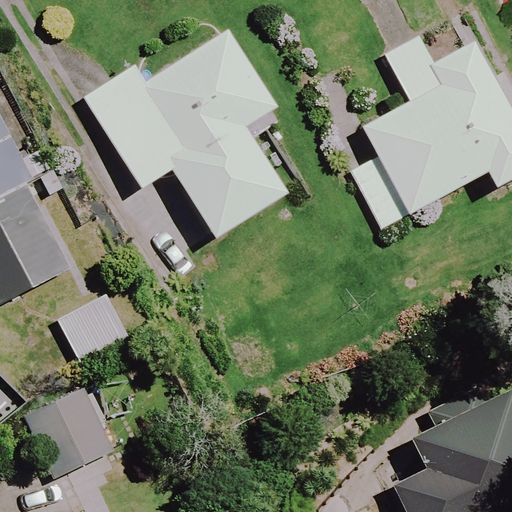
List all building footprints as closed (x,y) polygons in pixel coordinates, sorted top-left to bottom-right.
[(274,121),(222,37),(140,88),(131,73),(79,104),(136,196),(166,177),(209,246),(280,201),(243,141),(274,121)] [(374,237),(403,221),(480,180),(489,196),(511,183),(511,130),(468,49),(428,70),(413,42),(378,61),(404,108),(356,134),(372,163),(342,179),(374,237)] [(39,194),(0,119),(0,309),(67,274),(28,200),(39,194)] [(125,349),(103,299),(52,322),(74,372),(125,349)] [(395,449),(410,480),(388,491),(398,511),(509,511),(511,511),(511,408),(498,380),(422,417),(430,432),(395,449)] [(108,457),(80,395),(21,421),(49,483),(108,457)]
